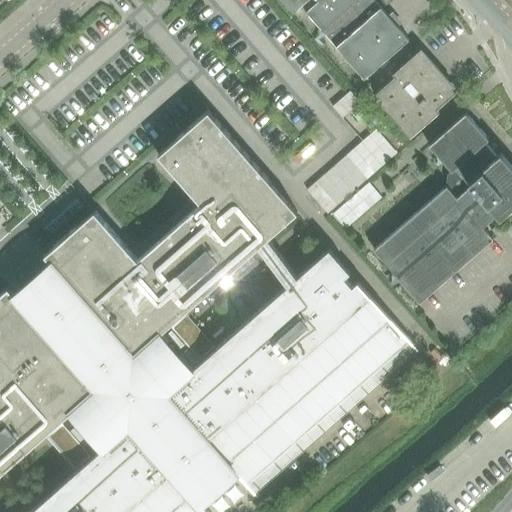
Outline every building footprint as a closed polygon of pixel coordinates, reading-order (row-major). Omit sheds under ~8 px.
[(408,39),(387,15),(373,0),(278,0),(282,4),(291,15),(307,0),(316,0),(318,1),(305,13),(363,79),(408,39)] [(376,93),(380,98),(376,101),(410,141),(440,115),(436,110),(456,93),(421,53),(376,93)] [(0,378),(2,380),(0,381),(0,511),(207,511),(199,503),(235,472),(244,481),(408,337),(358,280),(352,285),(324,253),(297,277),(267,238),(297,212),(208,111),(158,155),(201,204),(138,260),(94,210),(45,254),(52,263),(34,279),(15,295),(8,287),(0,293),(0,378)] [(446,176),(445,186),(374,248),(420,302),(492,239),(481,227),(495,215),(498,219),(511,207),(511,167),(500,154),(496,157),(484,143),(488,140),(465,114),(429,146),(451,172),(446,176)] [(378,131),(307,191),(328,215),(398,154),(378,131)] [(369,184),(333,215),(346,230),(382,199),(369,184)] [(0,205),(0,224),(3,228),(13,220),(0,205)]
